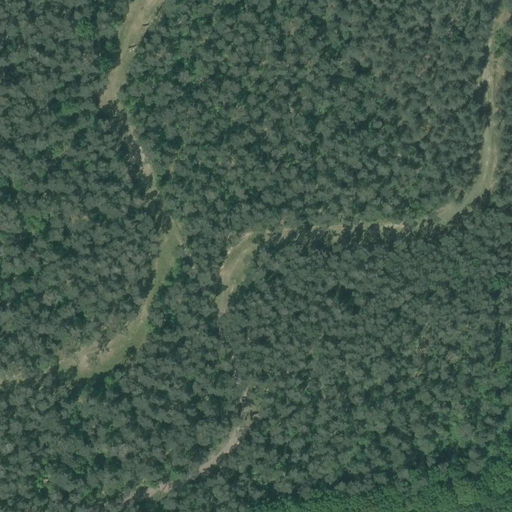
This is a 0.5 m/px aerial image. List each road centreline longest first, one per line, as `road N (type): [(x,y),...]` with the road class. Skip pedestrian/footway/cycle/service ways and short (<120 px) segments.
road 1 (track): [(252,416),(69,0)]
road 2 (track): [(107,501),(191,466),(252,416)]
